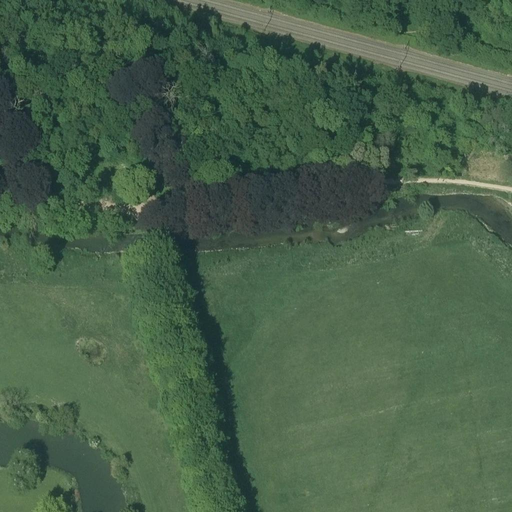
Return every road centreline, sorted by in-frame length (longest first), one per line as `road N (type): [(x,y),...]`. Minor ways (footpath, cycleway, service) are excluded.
road 1 (track): [(401,181),(283,188),(138,211)]
road 2 (track): [(151,262),(216,511)]
